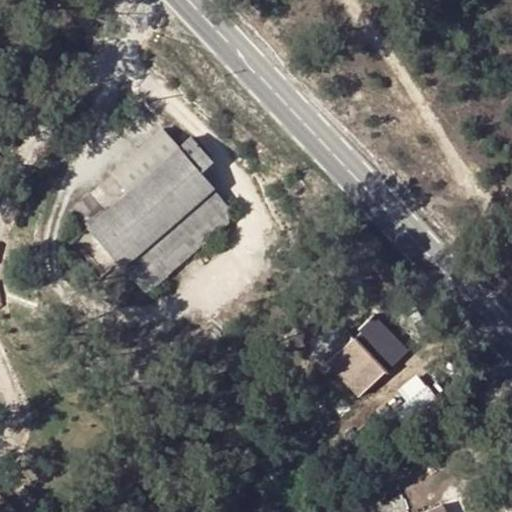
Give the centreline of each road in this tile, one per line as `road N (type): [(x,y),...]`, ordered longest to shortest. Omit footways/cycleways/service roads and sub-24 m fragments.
road 1 (primary): [(184,0),(511,344)]
road 2 (track): [(346,0),(464,174),(511,226)]
